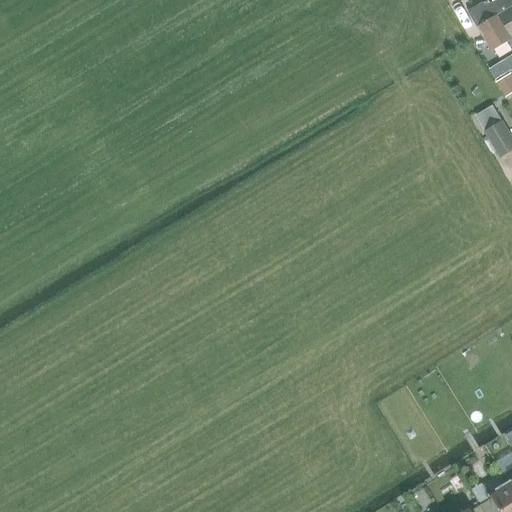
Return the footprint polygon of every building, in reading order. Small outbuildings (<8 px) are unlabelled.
[(511,36),(511,0),(495,0),(492,2),(511,36)] [(511,39),(511,36),(492,2),(486,6),(484,2),(468,11),(492,51),(511,39)] [(486,62),(490,76),(508,70),(504,56),(486,62)] [(511,137),(503,122),(486,132),(501,157),(511,150),(511,137)] [(511,186),(511,185),(511,164),(510,161),(501,167),(511,186)] [(511,468),(502,474),(508,483),(511,489),(511,468)] [(475,500),(488,494),(480,480),(468,486),(475,500)] [(511,511),(511,489),(508,483),(488,495),(490,498),(479,505),(483,511),(511,511)]
